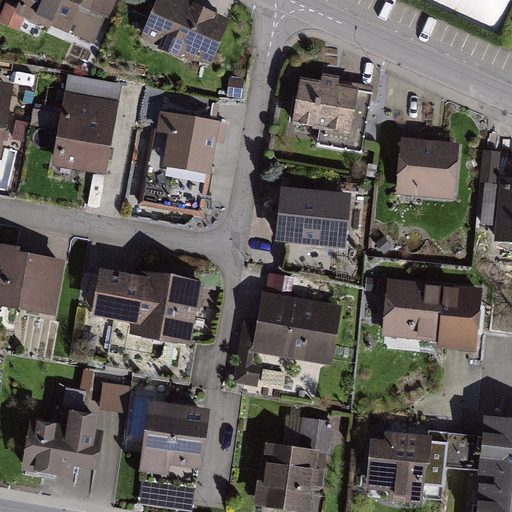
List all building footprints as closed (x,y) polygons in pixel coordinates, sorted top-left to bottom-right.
[(122,4),(115,0),(24,0),(22,5),(102,45),(122,4)] [(227,30),(168,2),(149,40),(209,69),(227,30)] [(0,80),(0,161),(15,166),(37,91),(0,80)] [(130,99),(77,89),(63,163),(115,173),(130,99)] [(369,95),(303,89),(299,132),(365,138),(369,95)] [(219,126),(177,120),(168,180),(209,186),(219,126)] [(474,163),(408,157),(404,200),(470,206),(474,163)] [(352,207),(286,201),(282,244),(348,249),(352,207)] [(75,258),(2,242),(0,253),(0,299),(63,313),(75,258)] [(82,306),(93,306),(94,272),(83,272),(82,306)] [(159,296),(105,288),(99,327),(142,334),(140,348),(190,356),(201,288),(161,282),(159,296)] [(493,297),(390,283),(382,338),(485,352),(493,297)] [(341,320),(276,315),(272,357),(338,363),(341,320)] [(129,417),(130,383),(102,383),(102,416),(129,417)] [(146,410),(136,481),(173,486),(174,473),(204,477),(212,418),(146,410)] [(348,423),(309,418),(306,444),(321,445),(320,454),(344,456),(348,423)] [(68,436),(32,430),(23,481),(76,489),(78,477),(101,480),(107,441),(103,440),(105,425),(71,419),(68,436)] [(511,511),(511,423),(482,422),(476,511),(511,511)] [(306,444),(275,439),(266,500),(312,506),(320,454),(321,445),(306,444)] [(431,450),(379,443),(370,505),(422,511),(431,450)] [(195,499),(195,485),(173,485),(173,498),(195,499)]
